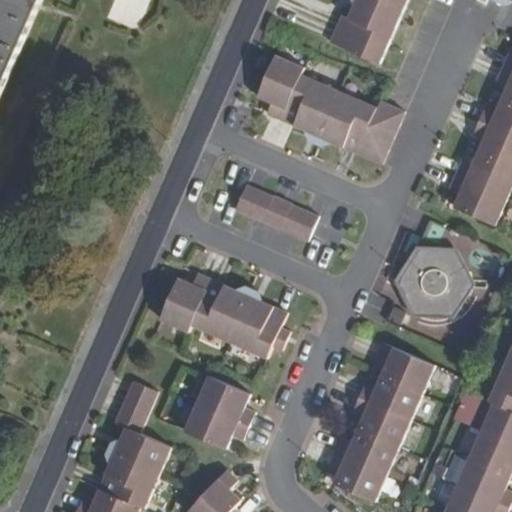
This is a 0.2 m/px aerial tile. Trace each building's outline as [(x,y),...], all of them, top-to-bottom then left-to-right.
[(0,0),(0,95),(41,0),(0,0)] [(355,0),(351,10),(345,6),(332,33),(380,56),(404,0),(355,0)] [(452,204),(498,223),(511,190),(511,49),(508,48),(496,75),(507,80),(495,109),(483,104),(471,129),(483,135),(471,163),(459,158),(447,184),(458,190),(452,204)] [(357,148),(381,158),(404,106),(379,94),(376,101),(300,67),(303,61),(275,49),(255,96),(268,102),(266,108),(280,114),(282,109),(298,115),(296,121),(313,128),(311,136),(320,141),(330,136),(341,141),(344,136),(359,143),(357,148)] [(282,109),(280,114),(296,121),(298,115),(282,109)] [(341,141),(357,148),(359,143),(344,136),(341,141)] [(267,224),(277,200),(248,187),(238,212),(267,224)] [(284,232),(295,207),(277,200),(267,224),(284,232)] [(322,219),(295,207),(284,232),(311,243),(322,219)] [(457,256),(441,251),(426,253),(410,267),(405,281),(406,297),(418,312),(433,319),(454,316),(467,305),(473,288),(469,269),(457,256)] [(236,284),(226,280),(223,284),(210,279),(211,273),(197,267),(191,278),(178,272),(160,313),(187,326),(191,319),(268,353),(272,344),(280,347),(289,327),(281,324),(286,311),(272,306),(274,301),(253,292),(256,285),(246,280),(236,284)] [(223,284),(226,280),(211,273),(210,279),(223,284)] [(288,307),(274,301),(272,306),(286,311),(288,307)] [(436,368),(381,343),(376,357),(385,362),(373,389),(364,385),(352,412),(362,417),(350,444),(340,440),(328,467),(338,471),(332,485),(378,505),(436,368)] [(511,356),(491,405),(496,407),(451,511),(511,511),(511,494),(508,492),(511,482),(511,356)] [(244,402),(251,389),(209,371),(185,426),(225,444),(232,430),(245,436),(257,407),(244,402)] [(123,511),(138,511),(143,503),(147,505),(174,443),(143,429),(160,388),(136,378),(118,419),(130,424),(125,433),(122,443),(115,440),(110,451),(114,461),(95,501),(123,511)] [(239,511),(235,508),(244,497),(234,488),(241,478),(230,470),(192,511),(193,511),(239,511)] [(79,511),(85,498),(84,497),(76,511),(79,511)] [(123,511),(95,501),(85,498),(79,511),(123,511)]
